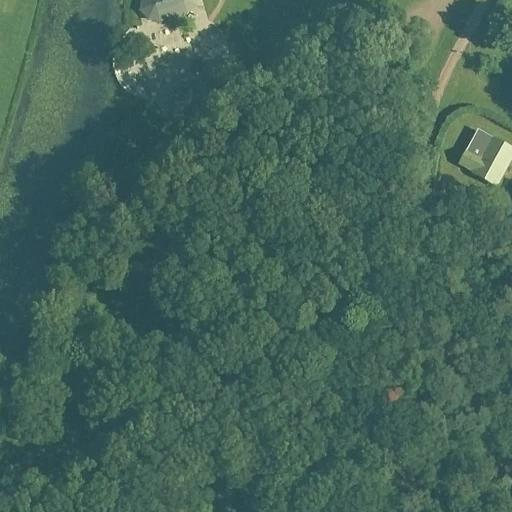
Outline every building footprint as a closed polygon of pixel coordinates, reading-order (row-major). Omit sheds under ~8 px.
[(162,6),(167,9),(172,10),(178,10),(183,7),(187,3),(188,0),(158,0),(158,1),(162,6)] [(189,43),(176,46),(180,60),(193,57),(189,43)] [(338,73),(330,80),(322,87),(324,89),(319,94),(332,107),(335,103),(338,107),(355,92),(338,73)] [(204,82),(198,83),(173,102),(169,109),(170,114),(175,122),(182,125),(187,124),(193,122),(216,105),(219,99),(219,92),(215,87),(209,84),(204,82)] [(511,147),(478,131),(461,165),(476,172),(475,174),(499,186),(511,159),(511,147)] [(169,265),(175,245),(147,237),(141,257),(145,258),(139,278),(160,284),(166,264),(169,265)] [(241,511),(239,502),(215,510),(215,511),(241,511)]
